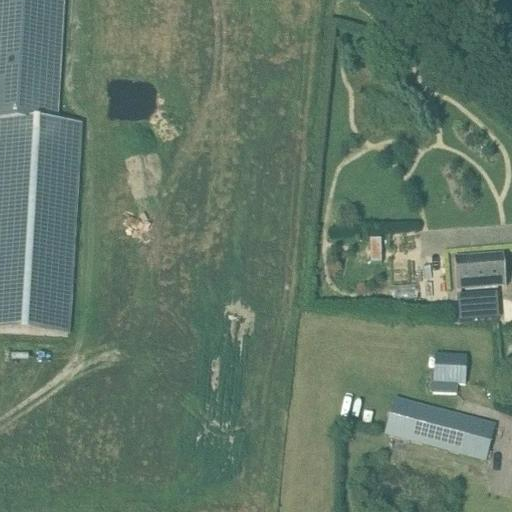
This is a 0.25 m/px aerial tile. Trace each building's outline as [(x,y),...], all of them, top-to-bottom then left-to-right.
[(63,0),(0,0),(0,332),(69,337),(82,125),(56,124),(63,0)] [(506,287),(504,255),(454,259),(456,291),(506,287)] [(482,296),(459,297),(460,312),(483,311),(482,296)] [(466,357),(434,355),(432,394),(456,396),(457,386),(465,386),(466,357)] [(494,426),(394,399),(384,437),(484,464),(494,426)]
